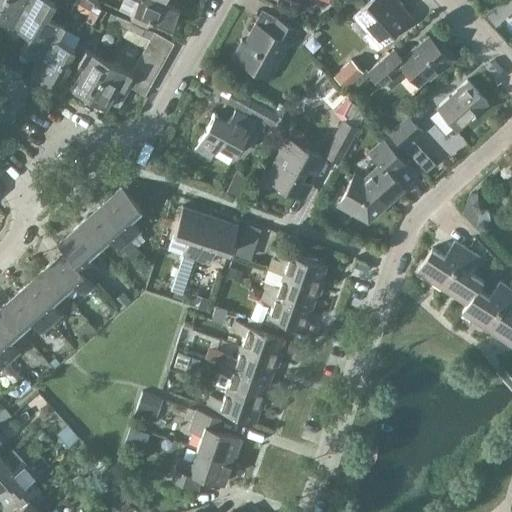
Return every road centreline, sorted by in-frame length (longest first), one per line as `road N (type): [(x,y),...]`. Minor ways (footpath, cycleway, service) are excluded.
road 1 (residential): [(511,129),(408,225),(308,511)]
road 2 (residential): [(0,255),(19,232),(26,182),(67,138),(123,142),(150,130),(221,0)]
